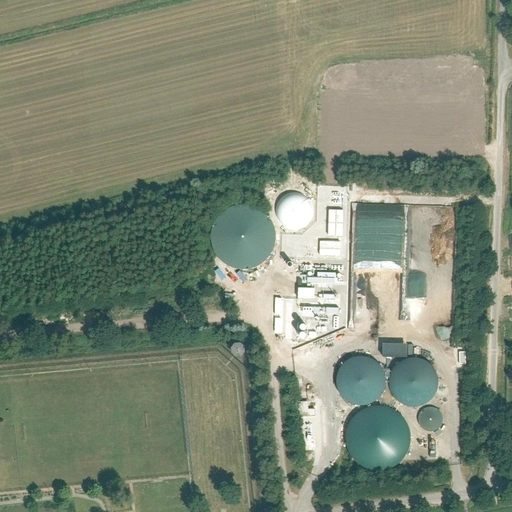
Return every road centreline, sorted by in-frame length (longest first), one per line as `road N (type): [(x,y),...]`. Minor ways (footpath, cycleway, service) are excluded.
road 1 (unclassified): [(495,74),(484,486),(311,511)]
road 2 (track): [(0,338),(259,316),(284,511)]
